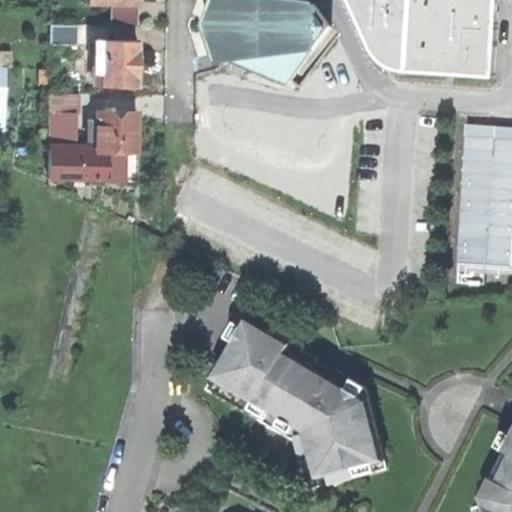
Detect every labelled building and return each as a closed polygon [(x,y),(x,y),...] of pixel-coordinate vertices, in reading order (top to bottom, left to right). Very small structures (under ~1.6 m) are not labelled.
[(218,60),(229,59),(288,83),(331,25),(312,0),(214,0),(211,10),(215,11),(214,37),(211,38),(218,60)] [(493,80),(498,0),(343,0),(362,41),(372,58),(378,64),(397,73),(493,80)] [(48,42),(75,43),(76,29),(48,28),(48,42)] [(92,83),(136,84),(136,61),(137,39),(93,39),(92,83)] [(77,93),(47,92),(47,105),(70,105),(77,105),(77,93)] [(70,105),(47,105),(46,149),(69,149),(70,105)] [(95,127),(95,139),(95,150),(135,150),(135,131),(135,111),(95,110),(95,127)] [(511,127),(465,125),(456,273),(511,275),(511,127)] [(95,139),(95,127),(87,126),(87,139),(95,139)] [(69,149),(46,149),(46,177),(134,178),(135,150),(95,150),(69,149)] [(360,480),(359,475),(388,467),(367,387),(339,370),(337,374),(326,367),(317,362),(319,359),(303,349),(307,344),(292,335),(278,327),(275,332),(250,317),(207,388),(296,442),(309,489),(350,478),(351,482),(360,480)] [(511,511),(511,435),(472,511),(511,511)]
